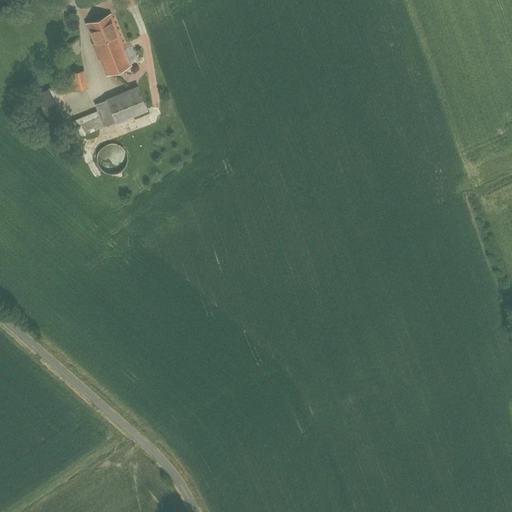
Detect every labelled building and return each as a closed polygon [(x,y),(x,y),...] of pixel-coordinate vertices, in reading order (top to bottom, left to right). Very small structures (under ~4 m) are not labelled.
[(132,63),(113,14),(90,23),(97,41),(94,42),(101,59),(103,58),(109,72),(123,66),(132,63)] [(90,87),(86,69),(73,72),(77,90),(90,87)] [(147,107),(138,85),(95,103),(98,110),(104,125),(147,107)] [(71,126),(50,88),(41,93),(34,97),(47,120),(56,135),(71,126)] [(104,125),(98,110),(72,121),(79,136),(104,125)] [(129,151),(124,146),(119,144),(113,143),(107,145),(103,149),(100,155),(100,161),(101,166),(105,171),(111,174),(117,174),(123,172),(127,168),(130,163),(130,157),(129,151)]
